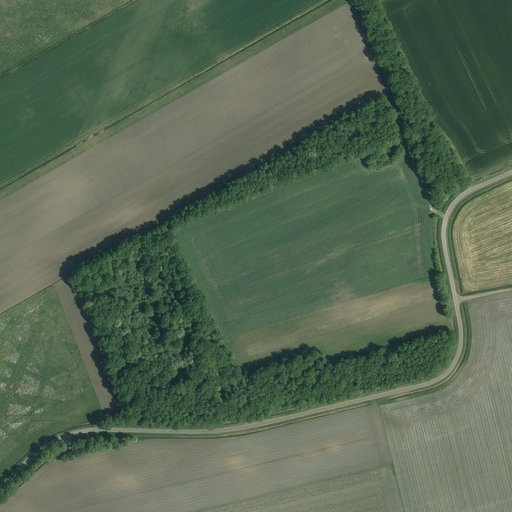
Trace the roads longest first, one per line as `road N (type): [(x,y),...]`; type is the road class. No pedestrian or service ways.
road 1 (unclassified): [(0,487),(39,450),(73,433),(225,430),(440,378),(460,343),(444,245),(447,213),(469,190),(511,172)]
road 2 (track): [(469,190),(443,136),(409,136),(354,0)]
